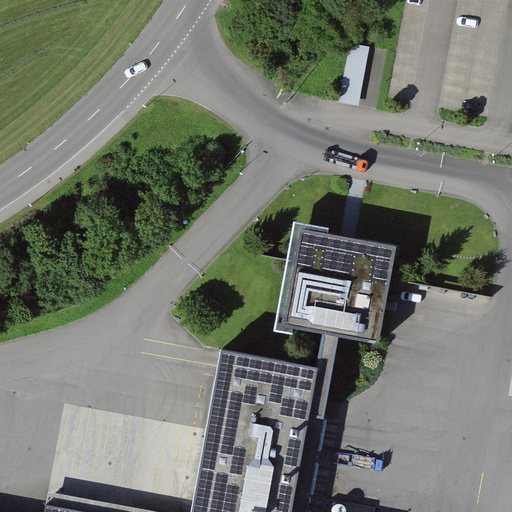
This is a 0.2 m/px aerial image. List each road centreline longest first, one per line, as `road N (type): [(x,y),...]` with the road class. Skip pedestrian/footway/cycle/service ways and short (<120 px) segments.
road 1 (tertiary): [(169,34),(62,149),(0,189)]
road 2 (unclassified): [(296,137),(169,34)]
road 3 (unknown): [(385,367),(507,392)]
